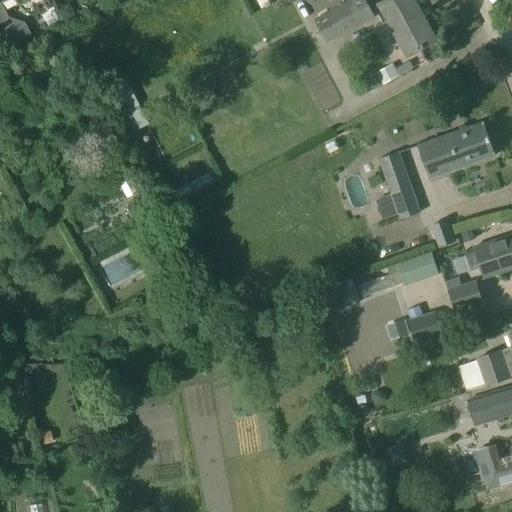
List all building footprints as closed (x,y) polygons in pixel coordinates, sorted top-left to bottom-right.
[(351,0),(330,11),(316,19),(326,39),(372,14),(364,0),(351,0)] [(389,0),(379,5),(407,56),(435,41),(412,0),(389,0)] [(0,32),(7,46),(31,34),(24,22),(6,18),(0,5),(0,32)] [(148,124),(126,82),(124,83),(117,69),(97,80),(104,93),(103,94),(125,136),(148,124)] [(429,179),(495,155),(484,122),(417,146),(429,179)] [(421,212),(399,152),(379,159),(400,220),(421,212)] [(431,226),(439,249),(456,243),(448,220),(431,226)] [(511,235),(474,248),(485,279),(511,269),(511,235)] [(432,252),(397,264),(396,262),(386,266),(389,275),(358,286),(362,298),(404,284),(405,287),(439,275),(432,252)] [(445,283),(455,313),(484,303),(477,281),(463,285),(460,278),(445,283)] [(352,279),(317,291),(324,312),(335,308),(336,311),(360,303),(352,279)] [(415,344),(419,342),(443,335),(435,312),(408,320),(415,344)] [(479,360),(459,367),(467,390),(486,384),(487,386),(510,378),(506,366),(511,363),(511,332),(507,335),(511,347),(478,359),(479,360)] [(19,411),(29,408),(21,381),(11,383),(19,411)] [(511,387),(469,401),(475,420),(476,425),(497,419),(511,414),(511,387)] [(401,446),(386,451),(392,470),(407,465),(401,446)] [(502,484),(511,481),(511,454),(499,458),(494,460),(502,484)]
